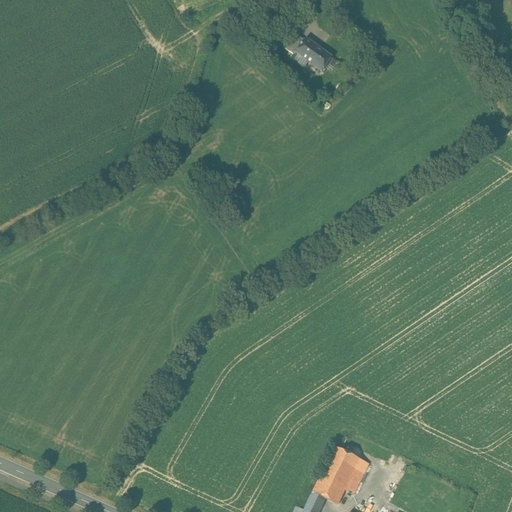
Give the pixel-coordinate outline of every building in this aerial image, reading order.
[(295,34),(285,49),(294,55),(296,53),(295,52),(304,40),(295,34)] [(332,56),(305,38),(304,40),(295,52),(296,53),(308,61),(322,71),(328,62),(332,56)] [(304,66),(308,61),(296,53),(294,55),(293,58),(304,66)] [(332,56),(328,62),(334,67),(338,61),(332,56)] [(303,509),(302,511),(319,511),(325,499),(338,505),(344,492),(359,460),(332,448),(303,509)] [(359,460),(344,492),(352,496),(367,464),(359,460)]
